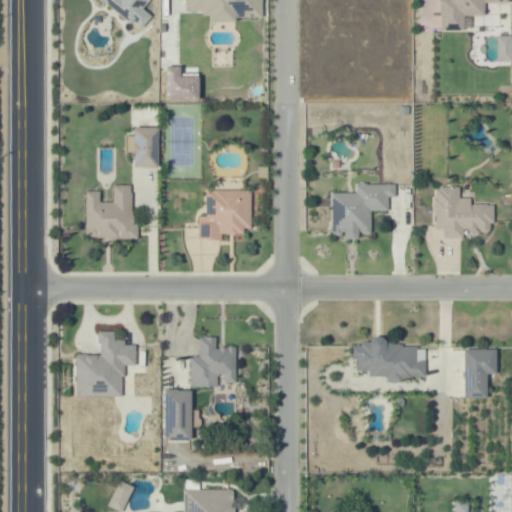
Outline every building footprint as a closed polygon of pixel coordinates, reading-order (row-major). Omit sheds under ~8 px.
[(101,0),(137,31),(150,16),(141,8),(147,0),(101,0)] [(260,0),(185,0),(185,13),(208,13),(208,21),(234,21),(234,18),(261,18),(260,0)] [(507,3),(507,0),(438,0),(439,31),(462,31),(462,15),(483,15),(483,3),(507,3)] [(511,61),(511,54),(511,35),(496,36),(496,62),(511,61)] [(164,99),(197,99),(197,76),(179,76),(179,66),(164,66),(164,99)] [(132,127),(132,141),(126,140),(125,149),(132,149),(131,167),(156,167),(157,128),(132,127)] [(368,183),(368,185),(381,185),(389,185),(397,185),(397,196),(389,196),(389,211),(370,211),(370,233),(359,233),(359,240),(347,241),(347,233),(333,233),(333,193),(356,192),(356,185),(362,185),(362,183),(368,183)] [(132,186),(132,194),(133,194),(133,217),(135,217),(135,227),(137,227),(137,238),(87,239),(87,227),(88,227),(88,193),(98,193),(98,203),(113,202),(113,187),(132,186)] [(460,187),(460,198),(470,198),(470,204),(478,204),(495,204),(495,224),(478,224),(478,240),(445,240),(445,231),(438,231),(438,215),(435,215),(435,200),(437,200),(437,191),(440,191),(440,187),(460,187)] [(222,191),(222,192),(251,192),(252,230),(243,231),(243,235),(236,235),(236,236),(223,236),(223,240),(199,240),(198,225),(206,224),(206,191),(222,191)] [(115,333),(115,340),(126,340),(126,346),(137,345),(138,365),(122,365),(122,395),(76,396),(76,355),(99,354),(99,346),(97,346),(97,333),(115,333)] [(216,337),(216,350),(220,350),(220,348),(225,348),(237,348),(238,383),(234,383),(234,384),(220,384),(220,383),(219,383),(219,387),(191,387),(191,356),(203,356),(202,337),(216,337)] [(383,339),(383,342),(385,342),(390,342),(399,342),(399,344),(404,344),(404,347),(419,347),(419,359),(418,359),(418,361),(428,360),(428,376),(411,377),(411,380),(405,380),(405,383),(386,383),(386,377),(372,377),(372,372),(357,372),(357,359),(352,359),(352,348),(363,347),(363,342),(373,342),(373,339),(383,339)] [(489,398),(467,398),(467,349),(475,349),(475,348),(498,348),(498,374),(488,374),(489,398)] [(177,391),(177,393),(191,393),(192,441),(165,442),(164,393),(166,393),(166,391),(177,391)] [(131,486),(117,480),(106,506),(121,511),(131,486)] [(231,502),(231,509),(235,509),(235,511),(185,511),(185,490),(220,489),(220,488),(234,488),(235,502),(231,502)] [(465,511),(466,501),(453,501),(452,511),(465,511)]
